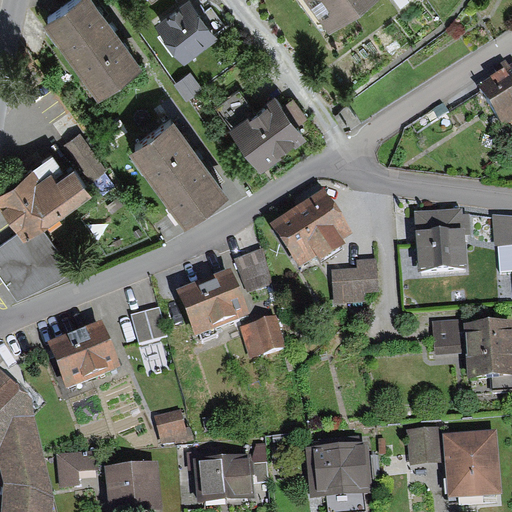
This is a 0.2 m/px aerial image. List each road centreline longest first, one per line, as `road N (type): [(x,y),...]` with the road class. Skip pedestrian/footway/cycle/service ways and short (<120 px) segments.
road 1 (residential): [(0,324),(168,254),(338,154)]
road 2 (residential): [(338,154),(511,40)]
road 3 (residential): [(338,154),(374,178),(511,197)]
